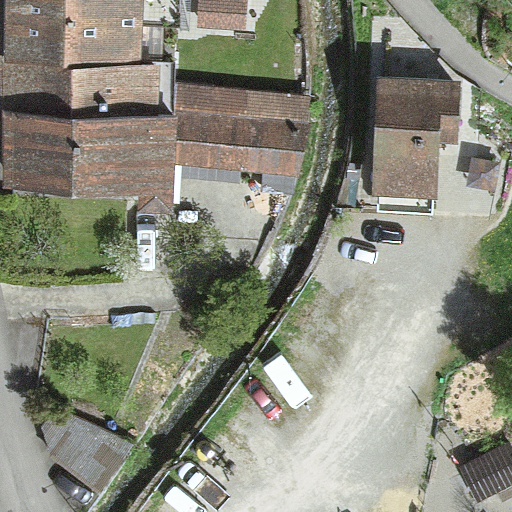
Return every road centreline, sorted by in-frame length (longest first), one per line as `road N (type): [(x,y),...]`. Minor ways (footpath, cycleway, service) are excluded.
road 1 (residential): [(47,511),(0,356)]
road 2 (residential): [(400,0),(460,56),(511,90)]
